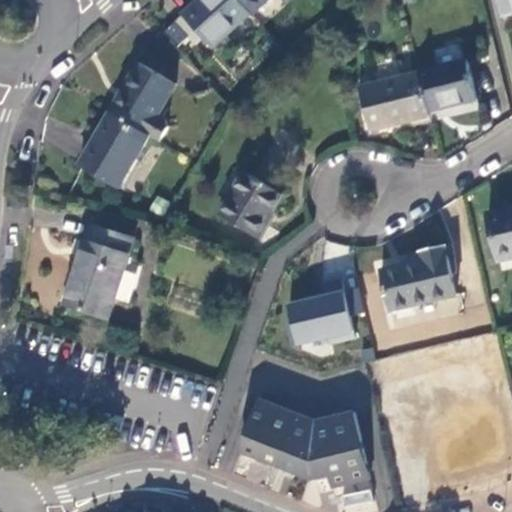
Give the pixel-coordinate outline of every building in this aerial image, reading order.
[(212,53),(249,19),(231,0),(204,0),(182,20),(212,53)] [(231,0),(249,19),(251,21),(273,0),(231,0)] [(511,0),(500,0),(505,19),(511,17),(511,0)] [(469,64),(421,76),(430,115),(479,104),(469,64)] [(138,68),(109,118),(150,142),(161,148),(169,133),(168,127),(159,122),(178,91),(138,68)] [(372,135),(431,121),(430,115),(421,76),(361,90),(372,135)] [(120,192),(150,142),(109,118),(80,169),(120,192)] [(219,219),(261,243),(267,229),(265,227),(280,198),(243,177),(219,219)] [(499,262),(511,259),(511,209),(489,215),(499,262)] [(111,323),(132,241),(88,229),(65,311),(111,323)] [(393,314),(459,300),(448,250),(423,255),(425,265),(385,274),(393,314)] [(347,292),(285,300),(291,346),(353,338),(347,292)] [(511,468),(495,396),(400,418),(411,470),(450,461),(451,467),(440,469),(446,495),(467,491),(474,489),(479,485),(483,479),(486,473),(486,466),(492,465),(497,484),(511,480),(511,468)] [(265,404),(244,454),(318,484),(332,481),(335,489),(373,480),(358,415),(318,426),(265,404)]
